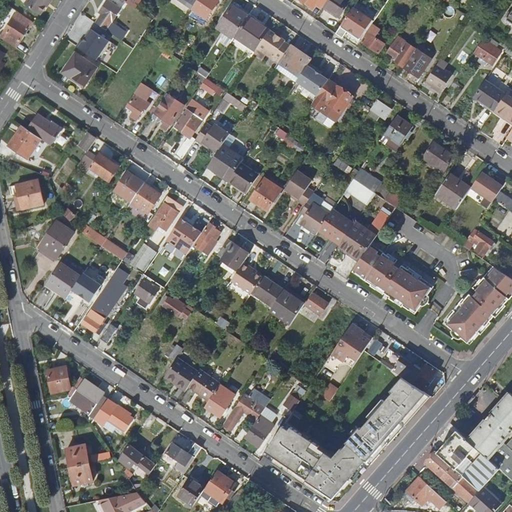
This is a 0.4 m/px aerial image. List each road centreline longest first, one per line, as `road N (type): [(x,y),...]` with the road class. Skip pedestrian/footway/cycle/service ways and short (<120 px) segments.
road 1 (unclassified): [(26,75),(470,377)]
road 2 (unclassified): [(17,316),(315,511)]
road 3 (unclassified): [(266,0),(511,167)]
road 4 (tertiary): [(58,511),(17,316)]
road 5 (secondary): [(354,510),(470,377)]
